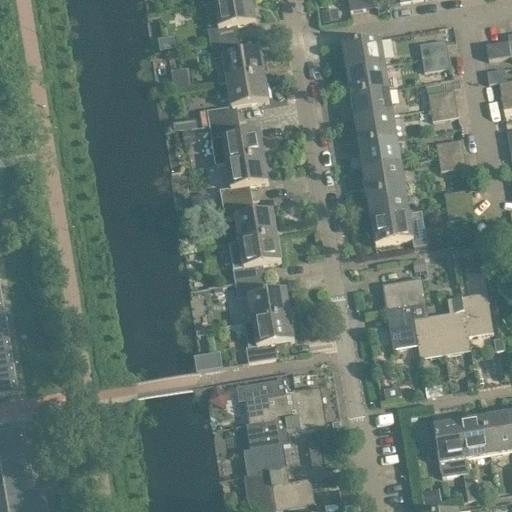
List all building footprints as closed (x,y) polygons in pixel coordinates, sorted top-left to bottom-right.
[(219,29),(208,31),(210,45),(240,40),(238,27),(257,24),(252,0),(237,0),(215,4),(219,29)] [(348,0),(351,13),(364,11),(361,0),(348,0)] [(378,8),(376,0),(361,0),(364,11),(378,8)] [(338,10),(321,12),(323,24),(340,21),(338,10)] [(213,61),(224,59),(228,83),(265,77),(261,52),(243,55),(240,40),(210,45),(213,61)] [(382,41),(344,47),(348,73),(386,67),(382,41)] [(447,43),(421,47),(423,61),(449,57),(447,43)] [(487,48),(489,63),(511,59),(510,44),(487,48)] [(173,58),(174,69),(189,68),(189,57),(173,58)] [(425,75),(451,70),(449,57),(423,61),(425,75)] [(386,67),(348,73),(352,99),(390,93),(386,67)] [(189,70),(172,72),(174,90),(191,87),(189,70)] [(506,71),(488,74),(490,86),(508,84),(506,71)] [(232,109),(200,114),(202,128),(209,126),(240,121),(238,109),(270,104),(265,77),(228,83),(232,109)] [(511,83),(500,85),(502,99),(511,97),(511,83)] [(390,93),(352,99),(356,123),(394,117),(390,93)] [(454,93),(429,97),(431,111),(457,107),(454,93)] [(504,112),(511,111),(511,97),(502,99),(504,112)] [(433,124),(459,120),(457,107),(431,111),(433,124)] [(394,117),(356,123),(360,148),(398,142),(394,117)] [(173,123),(174,131),(197,127),(196,120),(173,123)] [(261,134),(242,136),(240,121),(209,126),(216,167),(227,165),(265,159),(261,134)] [(195,131),(183,133),(185,145),(197,143),(195,131)] [(398,142),(360,148),(364,173),(402,167),(398,142)] [(463,143),(437,147),(439,161),(465,157),(463,143)] [(441,174),(467,170),(465,157),(439,161),(441,174)] [(227,165),(231,191),(220,192),(222,206),(253,201),(251,189),(269,186),(265,159),(227,165)] [(402,167),(364,173),(368,198),(406,191),(402,167)] [(406,191),(368,198),(372,222),(410,216),(406,191)] [(210,192),(197,194),(200,210),(213,207),(210,192)] [(471,192),(445,197),(447,210),(473,206),(471,192)] [(225,222),(236,220),(240,244),(278,238),(274,213),(255,216),(253,201),(222,206),(225,222)] [(449,224),(476,220),(473,206),(447,210),(449,224)] [(410,216),(372,222),(377,248),(413,242),(415,250),(428,248),(422,214),(410,216)] [(17,220),(1,223),(3,235),(19,232),(19,230),(17,221),(17,220)] [(240,244),(230,246),(234,271),(233,271),(235,286),(266,281),(264,267),(282,264),(278,238),(240,244)] [(425,260),(414,262),(415,274),(427,272),(425,260)] [(238,301),(249,299),(252,323),(291,317),(287,291),(268,294),(266,281),(235,286),(238,301)] [(424,306),(427,306),(423,281),(383,287),(388,313),(413,308),(413,309),(424,307),(424,306)] [(469,336),(478,335),(479,338),(494,335),(488,296),(463,300),(465,313),(469,336)] [(450,302),(453,315),(465,313),(463,300),(450,302)] [(424,307),(413,309),(415,321),(426,320),(424,307)] [(394,351),(411,349),(410,346),(419,344),(415,321),(413,309),(413,308),(388,313),(394,351)] [(462,354),(462,352),(470,350),(470,353),(472,353),(469,336),(465,313),(453,315),(441,317),(446,357),(462,354)] [(248,350),(246,351),(249,366),(279,361),(277,346),(295,343),(291,317),(252,323),(244,324),(248,350)] [(423,361),(422,358),(430,357),(430,359),(446,357),(441,317),(426,320),(415,321),(419,344),(421,361),(423,361)] [(7,327),(0,328),(0,341),(9,340),(7,327)] [(9,340),(0,341),(0,354),(11,353),(9,340)] [(11,353),(0,354),(0,368),(14,366),(11,353)] [(14,366),(0,368),(0,381),(16,379),(14,366)] [(16,379),(0,381),(0,396),(8,395),(18,394),(16,379)] [(287,383),(240,391),(242,403),(246,403),(250,427),(261,426),(287,422),(300,420),(296,394),(289,395),(287,383)] [(428,400),(444,397),(443,387),(426,389),(428,400)] [(217,388),(209,403),(224,410),(229,401),(227,393),(226,393),(217,388)] [(401,389),(385,392),(386,402),(402,400),(401,389)] [(302,434),(328,430),(321,390),(296,394),(300,420),(301,431),(302,434)] [(484,420),(491,458),(511,454),(511,430),(509,416),(484,420)] [(289,433),(301,431),(300,420),(287,422),(289,433)] [(459,424),(465,462),(491,458),(484,420),(459,424)] [(247,428),(251,453),(284,448),(291,447),(289,433),(287,422),(261,426),(250,427),(247,428)] [(435,428),(443,479),(468,475),(465,462),(459,424),(435,428)] [(11,429),(0,431),(0,458),(28,454),(24,427),(11,429)] [(319,442),(309,444),(312,467),(323,466),(319,442)] [(244,454),(248,479),(271,475),(271,476),(286,473),(288,473),(284,448),(251,453),(244,454)] [(28,454),(0,458),(0,468),(3,485),(33,480),(28,454)] [(286,473),(271,476),(273,489),(288,486),(286,473)] [(245,479),(250,511),(276,511),(273,489),(271,476),(271,475),(248,479),(245,479)] [(474,475),(464,476),(466,490),(476,488),(474,475)] [(33,480),(3,485),(5,497),(35,492),(33,480)] [(312,482),(288,486),(273,489),(276,511),(292,511),(312,508),(316,508),(312,482)] [(469,504),(479,502),(476,488),(466,490),(469,504)] [(35,492),(5,497),(7,510),(46,504),(44,491),(35,492)] [(342,502),(352,500),(351,491),(341,493),(342,502)] [(439,492),(423,494),(425,507),(441,504),(439,492)]
